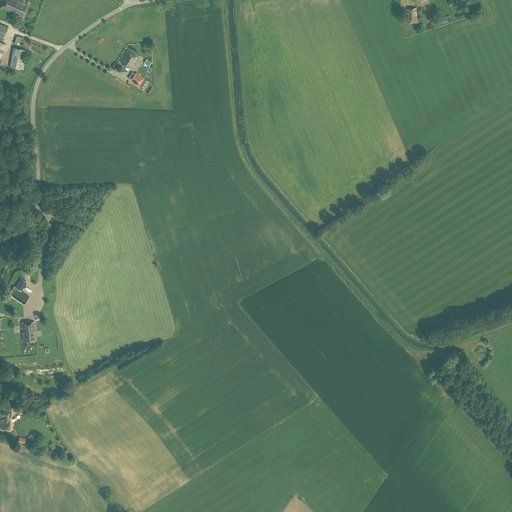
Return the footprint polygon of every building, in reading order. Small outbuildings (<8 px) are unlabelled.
[(4,0),(1,8),(14,13),(13,14),(22,18),(28,4),(18,0),(4,0)] [(407,23),(418,22),(416,8),(406,9),(407,23)] [(442,24),(451,20),(449,15),(441,19),(442,24)] [(19,46),(23,38),(17,36),(14,44),(19,46)] [(23,70),(26,50),(13,47),(10,67),(23,70)] [(131,69),(138,58),(128,51),(120,62),(131,69)] [(145,90),(150,81),(136,72),(131,80),(145,90)] [(15,287),(14,287),(9,293),(24,303),(29,297),(20,291),(26,282),(21,278),(15,287)] [(23,341),(36,341),(34,322),(21,323),(23,341)] [(11,417),(11,413),(3,412),(3,416),(5,416),(4,420),(0,419),(0,429),(10,430),(10,417),(11,417)]
